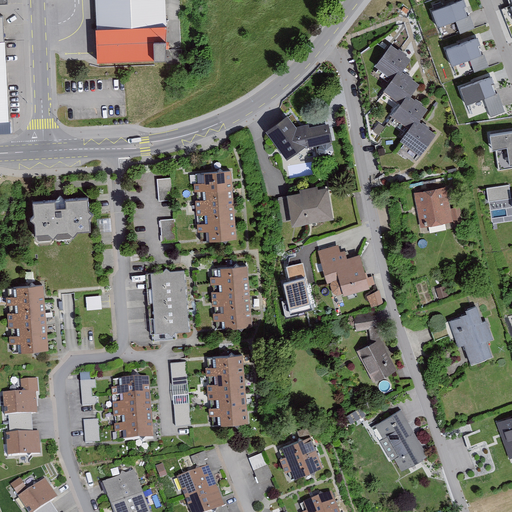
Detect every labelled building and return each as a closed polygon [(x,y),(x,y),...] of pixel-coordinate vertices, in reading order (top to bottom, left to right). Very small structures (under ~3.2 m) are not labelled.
[(167,0),(97,0),(101,64),(170,61),(167,0)] [(465,0),(459,0),(432,9),(437,27),(470,17),(465,0)] [(5,19),(0,18),(0,135),(11,135),(5,19)] [(479,37),(447,48),(453,66),(486,55),(479,37)] [(421,86),(403,74),(412,61),(391,47),(376,69),(393,81),(384,93),(402,105),(393,117),(411,130),(402,143),(422,157),(437,136),(420,123),(429,110),(412,98),(421,86)] [(492,75),(460,86),(467,104),(498,94),(492,75)] [(289,161),(308,148),(311,148),(332,144),(329,127),(322,129),(321,127),(309,129),(309,127),(299,129),(290,116),(268,131),(289,161)] [(511,164),(511,163),(511,132),(493,135),(495,150),(509,149),(511,164)] [(236,239),(233,173),(202,174),(203,184),(194,184),(194,192),(203,191),(204,200),(196,200),(196,216),(205,215),(205,223),(196,223),(197,232),(206,232),(207,241),(236,239)] [(170,179),(157,180),(158,201),(170,201),(170,179)] [(333,221),(328,190),(319,191),(319,188),(301,191),(302,194),(290,196),(294,227),(333,221)] [(448,209),(444,188),(415,193),(421,228),(462,221),(460,207),(448,209)] [(94,230),(91,199),(37,204),(40,236),(94,230)] [(174,220),(160,221),(161,243),(175,242),(174,220)] [(340,254),(335,237),(316,243),(329,285),(332,284),(335,297),(346,293),(347,297),(372,290),(371,287),(375,285),(372,277),(368,279),(361,255),(347,259),(345,252),(340,254)] [(287,267),(289,283),(284,283),(286,301),(283,301),(285,311),(312,307),(305,264),(287,267)] [(251,329),(248,267),(220,269),(220,278),(212,278),(212,285),(221,285),(221,293),(213,293),(214,307),(222,307),(223,314),(214,314),(215,323),(224,322),(224,330),(251,329)] [(189,332),(184,272),(151,275),(157,335),(189,332)] [(436,289),(440,299),(448,296),(444,286),(436,289)] [(49,353),(45,287),(15,288),(16,297),(7,298),(7,306),(16,305),(16,314),(8,314),(9,329),(18,329),(18,337),(9,337),(10,346),(19,345),(20,354),(49,353)] [(384,303),(379,292),(366,297),(368,301),(363,304),(366,311),(384,303)] [(102,309),(101,295),(87,296),(87,310),(102,309)] [(484,322),(478,307),(467,311),(468,316),(450,322),(460,348),(466,346),(473,366),(495,358),(489,343),(494,341),(487,321),(484,322)] [(294,334),(288,315),(279,318),(284,336),(294,334)] [(368,331),(369,346),(358,352),(375,384),(397,372),(380,340),(378,315),(355,317),(356,332),(368,331)] [(249,424),(245,358),(215,359),(216,369),(207,369),(207,377),(216,376),(216,385),(208,385),(209,400),(218,400),(218,408),(209,408),(210,417),(219,417),(220,426),(249,424)] [(187,385),(184,363),(169,364),(172,387),(187,385)] [(40,394),(37,381),(21,383),(22,395),(4,396),(6,419),(38,417),(36,394),(40,394)] [(152,442),(149,381),(120,382),(121,391),(113,391),(113,399),(121,398),(122,406),(114,406),(115,420),(123,420),(123,427),(115,428),(115,436),(124,436),(125,444),(152,442)] [(95,390),(95,383),(80,384),(82,408),(98,407),(98,399),(92,400),(92,391),(95,390)] [(189,426),(187,395),(174,396),(175,427),(189,426)] [(428,458),(402,412),(376,426),(384,441),(381,443),(392,462),(396,459),(403,472),(428,458)] [(511,458),(511,418),(498,423),(510,459),(511,458)] [(99,444),(98,422),(84,423),(85,445),(99,444)] [(298,433),(301,439),(312,434),(309,427),(298,433)] [(42,456),(40,435),(6,437),(8,459),(42,456)] [(324,468),(311,438),(284,450),(287,458),(281,460),(287,474),(293,472),(296,480),(324,468)] [(248,460),(259,484),(272,478),(267,467),(268,466),(263,453),(248,460)] [(179,481),(192,511),(213,511),(225,507),(209,468),(179,481)] [(148,511),(133,474),(103,486),(114,511),(148,511)] [(11,486),(17,496),(27,490),(21,480),(11,486)] [(38,511),(58,499),(46,481),(19,499),(28,511),(38,511)] [(340,511),(333,493),(305,505),(307,511),(340,511)]
